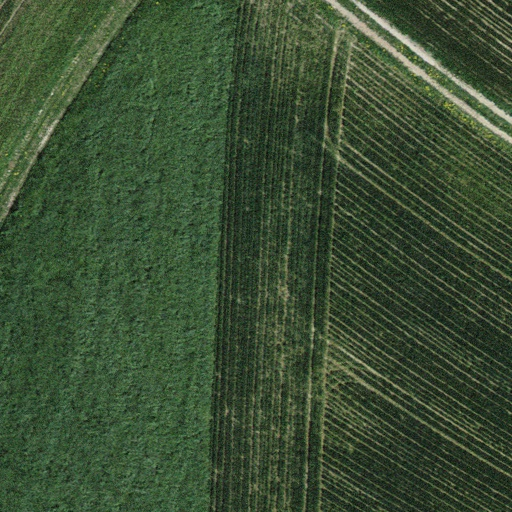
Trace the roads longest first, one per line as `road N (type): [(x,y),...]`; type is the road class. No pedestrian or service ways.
road 1 (track): [(128,0),(21,153),(0,201)]
road 2 (track): [(343,0),(511,129)]
